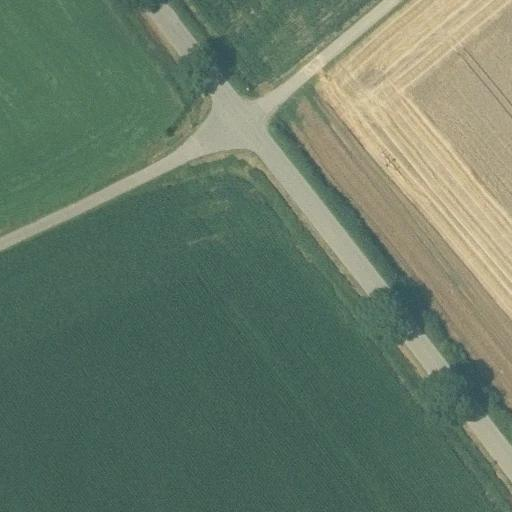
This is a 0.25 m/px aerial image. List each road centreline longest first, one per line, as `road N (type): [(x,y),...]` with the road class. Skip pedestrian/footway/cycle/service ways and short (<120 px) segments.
road 1 (tertiary): [(511,470),(246,122)]
road 2 (unclassified): [(0,238),(246,122)]
road 3 (track): [(246,122),(393,0)]
road 4 (tertiary): [(246,122),(150,0)]
